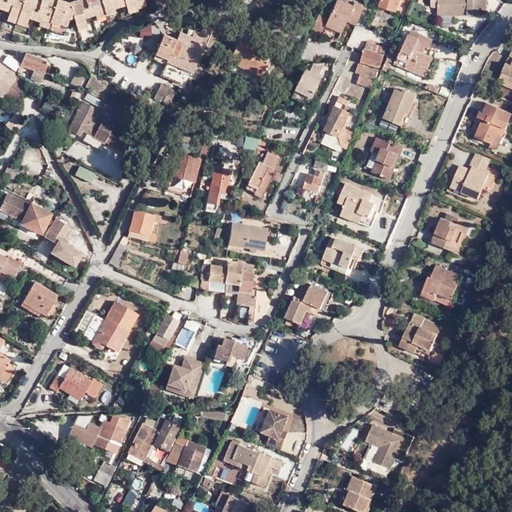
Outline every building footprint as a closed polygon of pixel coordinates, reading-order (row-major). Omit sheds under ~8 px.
[(5,0),(10,1),(10,3),(29,8),(30,6),(40,8),(41,6),(50,8),(50,9),(60,11),(60,9),(61,3),(70,4),(74,3),(78,15),(87,12),(86,5),(98,1),(97,0),(5,0)] [(327,0),(323,12),(320,18),(336,24),(341,14),(344,7),(353,11),(358,0),(327,0)] [(29,8),(10,3),(8,10),(27,14),(29,8)] [(41,6),(40,8),(40,11),(49,14),(50,9),(50,8),(41,6)] [(350,18),(353,11),(344,7),(341,14),(350,18)] [(323,12),(314,8),(307,22),(317,26),(320,18),(323,12)] [(149,41),(149,44),(160,55),(183,77),(209,26),(203,23),(201,27),(193,23),(190,30),(178,24),(174,31),(172,35),(166,32),(168,28),(162,25),(153,42),(149,41)] [(393,55),(425,70),(433,53),(419,46),(422,40),(429,44),(434,35),(412,24),(402,42),(401,42),(393,55)] [(93,33),(90,25),(81,29),(84,36),(93,33)] [(367,28),(365,36),(384,41),(386,33),(367,28)] [(254,47),(257,40),(238,30),(224,59),(249,72),(253,64),(267,71),(273,57),(254,47)] [(361,48),(381,53),(384,41),(365,36),(361,48)] [(501,74),(511,78),(511,40),(507,38),(503,47),(508,49),(505,56),(500,54),(497,62),(504,66),(501,74)] [(381,58),(380,61),(385,63),(394,43),(389,40),(381,58)] [(160,55),(149,44),(147,46),(160,55)] [(50,52),(26,46),(22,57),(47,62),(50,52)] [(380,61),(381,58),(358,50),(354,59),(359,61),(377,68),(380,61)] [(7,54),(4,61),(16,68),(20,61),(7,54)] [(321,54),(304,54),(286,89),(300,96),(304,88),(307,89),(316,70),(314,68),(321,54)] [(180,82),(183,77),(160,55),(155,66),(175,75),(173,79),(180,82)] [(0,78),(11,86),(16,79),(10,75),(15,69),(0,59),(0,78)] [(47,62),(36,60),(34,68),(45,71),(47,62)] [(357,68),(374,75),(377,68),(359,61),(357,68)] [(511,82),(511,78),(501,74),(504,66),(497,62),(492,74),(511,82)] [(75,65),(68,75),(77,80),(83,70),(75,65)] [(145,87),(153,91),(157,85),(162,88),(166,81),(152,74),(145,87)] [(424,80),(437,85),(439,80),(432,77),(430,76),(428,76),(426,77),(425,78),(424,80)] [(18,78),(6,94),(15,101),(27,84),(18,78)] [(378,109),(394,115),(402,98),(405,100),(410,85),(397,79),(396,82),(390,79),(378,109)] [(346,137),(348,138),(354,121),(345,117),(353,99),(347,96),(349,92),(341,87),(334,104),(326,120),(342,127),(346,137)] [(87,93),(84,99),(97,106),(100,101),(87,93)] [(470,128),(489,136),(493,126),(498,128),(508,105),(480,93),(473,108),(478,110),(476,114),(470,128)] [(94,108),(82,102),(68,130),(79,136),(81,131),(94,108)] [(94,108),(81,131),(92,136),(102,116),(104,113),(94,108)] [(24,118),(17,111),(5,124),(12,131),(24,118)] [(104,143),(105,142),(114,124),(114,123),(102,116),(92,136),(104,143)] [(114,124),(105,142),(124,151),(133,133),(114,124)] [(493,126),(489,136),(487,140),(493,143),(500,129),(498,128),(493,126)] [(257,129),(245,127),(243,137),(253,139),(253,138),(257,129)] [(181,175),(179,185),(191,186),(199,149),(184,146),(185,138),(175,137),(169,172),(181,175)] [(253,138),(253,139),(251,142),(260,146),(261,142),(253,138)] [(366,163),(380,168),(384,156),(390,158),(394,146),(377,138),(366,163)] [(70,153),(78,156),(83,145),(74,141),(70,153)] [(251,142),(248,150),(256,153),(260,155),(263,148),(260,146),(251,142)] [(467,150),(482,156),(485,149),(470,142),(467,150)] [(260,155),(256,153),(244,177),(253,181),(251,186),(260,189),(277,151),(264,145),(263,148),(260,155)] [(468,158),(479,162),(482,156),(467,150),(463,160),(466,162),(468,158)] [(328,156),(317,152),(315,157),(326,162),(328,156)] [(30,166),(18,159),(16,159),(16,158),(7,154),(2,164),(13,169),(16,163),(28,170),(30,166)] [(384,156),(380,168),(385,170),(390,158),(384,156)] [(210,157),(201,195),(212,198),(216,185),(220,186),(226,161),(210,157)] [(446,178),(471,189),(473,190),(484,165),(479,162),(468,158),(466,162),(463,160),(455,157),(446,178)] [(300,179),(316,185),(324,166),(316,162),(314,167),(308,165),(300,179)] [(75,175),(90,183),(95,174),(79,166),(75,175)] [(181,175),(169,172),(167,182),(179,185),(181,175)] [(338,207),(364,219),(368,211),(366,210),(372,197),(367,195),(370,187),(344,175),(336,194),(343,197),(338,207)] [(469,194),(471,189),(446,178),(444,182),(469,194)] [(31,194),(7,183),(0,198),(0,199),(22,211),(21,215),(42,225),(52,203),(31,193),(31,194)] [(212,198),(201,195),(199,201),(210,203),(212,198)] [(318,218),(321,207),(310,203),(306,214),(318,218)] [(159,207),(151,205),(151,208),(133,204),(129,222),(149,227),(152,213),(157,214),(159,207)] [(449,234),(454,236),(459,226),(462,227),(466,215),(444,206),(441,212),(438,220),(434,218),(427,236),(445,243),(449,234)] [(236,237),(262,241),(266,220),(229,214),(225,238),(236,240),(236,237)] [(149,227),(129,222),(128,229),(147,234),(149,227)] [(316,253),(343,264),(350,247),(355,248),(359,239),(328,226),(316,253)] [(72,259),(80,246),(57,232),(49,245),(72,259)] [(457,237),(454,236),(449,234),(445,243),(454,247),(457,237)] [(126,239),(118,236),(109,254),(117,258),(126,239)] [(5,251),(0,247),(0,264),(11,271),(20,256),(6,249),(5,251)] [(180,247),(177,258),(184,260),(188,249),(180,247)] [(237,285),(240,255),(230,253),(229,258),(211,256),(211,257),(203,256),(201,272),(202,272),(201,279),(237,285)] [(265,282),(256,281),(255,288),(251,287),(253,256),(240,255),(237,285),(236,296),(248,297),(247,315),(255,311),(259,309),(262,307),(264,305),(266,302),(272,288),(265,282)] [(417,281),(432,287),(433,284),(448,290),(457,268),(431,257),(427,264),(425,263),(417,281)] [(301,274),(293,290),(303,294),(310,277),(301,274)] [(25,296),(41,306),(46,309),(58,289),(36,276),(25,296)] [(303,294),(293,290),(284,311),(286,312),(297,317),(299,317),(305,304),(309,306),(317,309),(319,303),(324,292),(328,294),(332,286),(310,277),(303,294)] [(433,284),(432,287),(417,281),(415,286),(430,292),(445,298),(447,293),(448,290),(433,284)] [(324,292),(319,303),(324,304),(328,294),(324,292)] [(39,310),(41,306),(25,296),(23,301),(39,310)] [(305,304),(299,317),(303,319),(309,306),(305,304)] [(408,305),(405,314),(416,318),(420,310),(408,305)] [(179,315),(167,308),(153,334),(165,340),(179,315)] [(135,316),(121,309),(115,319),(106,314),(92,338),(102,343),(105,340),(117,346),(127,327),(130,327),(135,316)] [(416,318),(405,314),(396,337),(423,348),(437,317),(420,310),(416,318)] [(286,312),(283,318),(294,322),(297,317),(286,312)] [(243,345),(249,348),(254,337),(237,331),(235,335),(224,331),(221,338),(218,337),(212,350),(227,356),(229,349),(239,353),(243,345)] [(0,365),(3,367),(9,357),(3,353),(4,350),(0,347),(0,365)] [(188,379),(195,381),(203,357),(187,351),(183,361),(175,359),(172,370),(176,372),(172,382),(185,386),(188,379)] [(90,374),(68,361),(63,370),(56,366),(48,379),(54,384),(58,380),(78,393),(90,374)] [(184,391),(185,386),(172,382),(176,372),(172,370),(166,385),(184,391)] [(287,371),(282,383),(290,386),(295,375),(287,371)] [(200,404),(199,408),(232,414),(233,411),(236,402),(200,404)] [(270,430),(267,439),(280,445),(284,436),(279,434),(283,426),(289,412),(272,405),(262,426),(270,430)] [(155,414),(161,417),(164,411),(159,408),(155,414)] [(100,420),(92,435),(108,442),(112,433),(116,434),(125,414),(117,410),(113,418),(103,413),(100,420)] [(125,452),(139,459),(161,418),(146,410),(143,417),(141,415),(126,446),(128,447),(125,452)] [(156,431),(169,438),(179,418),(166,411),(156,431)] [(66,427),(90,439),(92,435),(100,420),(88,414),(84,421),(73,414),(66,427)] [(401,428),(369,414),(362,430),(377,437),(371,452),(388,458),(401,428)] [(288,428),(283,426),(279,434),(284,436),(288,428)] [(194,466),(205,441),(186,433),(184,438),(174,435),(164,453),(194,466)] [(232,451),(239,438),(230,434),(222,453),(229,456),(232,451)] [(281,456),(239,438),(232,451),(250,459),(247,464),(254,467),(250,476),(262,481),(268,468),(264,466),(267,461),(271,463),(278,466),(281,456)] [(211,444),(205,441),(194,466),(199,468),(211,444)] [(250,459),(232,451),(229,456),(247,464),(250,459)] [(102,454),(96,464),(108,471),(114,461),(102,454)] [(209,466),(218,470),(222,461),(212,457),(209,466)] [(336,492),(343,495),(350,479),(347,478),(352,465),(347,463),(336,492)] [(108,471),(96,464),(91,472),(103,479),(108,471)] [(350,479),(343,495),(365,503),(376,475),(352,465),(347,478),(350,479)] [(211,480),(215,472),(207,468),(204,476),(211,480)] [(225,500),(231,486),(222,481),(215,496),(218,497),(225,500)] [(225,500),(219,511),(245,511),(247,511),(253,496),(231,486),(225,500)] [(130,487),(123,500),(131,505),(138,492),(130,487)] [(211,511),(219,511),(225,500),(218,497),(211,511)] [(145,511),(176,511),(154,498),(145,511)]
